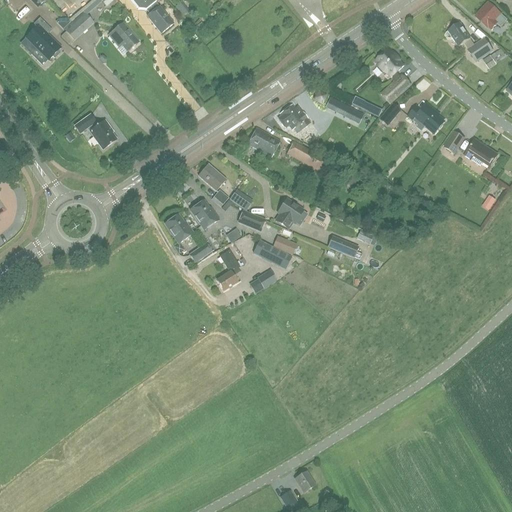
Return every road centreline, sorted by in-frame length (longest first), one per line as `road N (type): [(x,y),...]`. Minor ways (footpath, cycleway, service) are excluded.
road 1 (residential): [(206,511),(388,405),(511,304)]
road 2 (tertiary): [(132,184),(381,16)]
road 3 (residential): [(511,128),(429,65),(381,16)]
road 4 (track): [(220,299),(207,296),(182,267),(132,184)]
